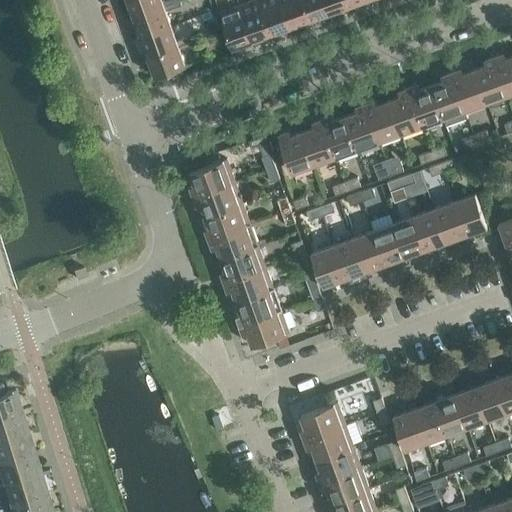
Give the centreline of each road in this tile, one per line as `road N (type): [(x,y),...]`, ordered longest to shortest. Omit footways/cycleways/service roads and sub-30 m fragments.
road 1 (residential): [(137,139),(511,3)]
road 2 (residential): [(0,338),(185,269),(137,139)]
road 3 (residential): [(289,511),(246,390),(198,346)]
road 4 (residential): [(137,139),(87,0)]
